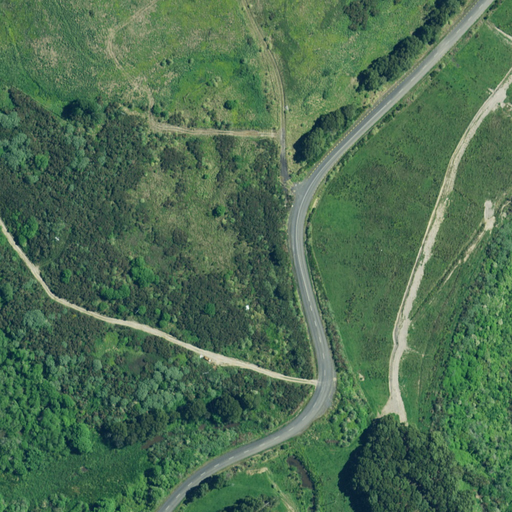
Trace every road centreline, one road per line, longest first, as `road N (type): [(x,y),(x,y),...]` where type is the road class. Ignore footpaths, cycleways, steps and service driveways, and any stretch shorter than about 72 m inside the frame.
road 1 (unclassified): [(163,511),(203,473),(291,429),(315,404),(324,363),(296,237),(303,203),(331,158),(485,0)]
road 2 (unknown): [(322,355),(209,294),(82,178),(54,0)]
